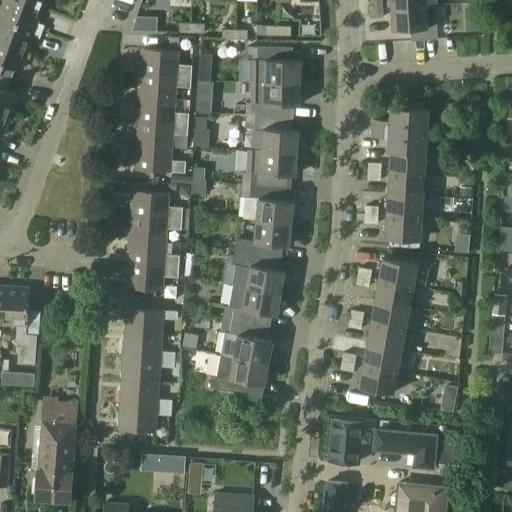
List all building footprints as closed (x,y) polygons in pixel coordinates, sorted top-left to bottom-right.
[(0,16),(42,32),(44,25),(37,23),(43,9),(18,0),(3,0),(1,7),(0,7),(0,16)] [(18,0),(43,9),(45,0),(18,0)] [(369,0),(370,9),(383,8),(382,0),(369,0)] [(435,5),(426,5),(391,7),(393,30),(411,29),(411,41),(438,39),(436,17),(435,5)] [(383,8),(370,9),(371,18),(384,17),(383,8)] [(0,39),(28,50),(33,36),(39,38),(42,32),(0,16),(0,39)] [(133,16),(133,28),(154,29),(155,17),(133,16)] [(179,23),(179,33),(192,33),(192,23),(179,23)] [(204,33),(204,23),(192,23),(192,33),(204,33)] [(265,25),(265,35),(278,35),(278,25),(265,25)] [(291,35),(291,26),(278,25),(278,35),(291,35)] [(222,29),(222,39),(235,39),(235,30),(222,29)] [(247,39),(247,30),(235,30),(235,39),(247,39)] [(28,50),(0,39),(0,76),(11,80),(15,69),(20,71),(28,50)] [(300,60),(293,60),(293,47),(248,47),(247,60),(251,60),(251,81),(300,82),(300,60)] [(144,49),(142,73),(192,77),(192,65),(178,64),(179,51),(169,50),(161,50),(144,49)] [(192,77),(142,73),(140,97),(175,100),(176,87),(191,88),(192,77)] [(246,115),(293,117),(294,105),(300,105),(300,82),(251,81),(250,102),(247,102),(246,115)] [(0,88),(0,112),(10,116),(18,95),(0,88)] [(175,100),(140,97),(139,121),(189,125),(189,113),(175,112),(175,100)] [(401,101),(400,107),(391,107),(390,120),(372,119),(371,137),(389,138),(388,151),(391,152),(391,151),(426,153),(429,109),(424,109),(424,102),(401,101)] [(0,136),(3,137),(10,116),(0,112),(0,136)] [(263,130),(262,150),(262,151),(297,153),(298,131),(293,130),(293,117),(246,115),(246,129),(263,130)] [(196,117),(195,130),(206,131),(207,118),(196,117)] [(189,125),(139,121),(137,145),(172,147),(173,135),(188,136),(189,125)] [(172,147),(137,145),(136,170),(186,173),(186,161),(172,160),(172,147)] [(251,184),(290,188),(291,175),(295,175),(297,153),(262,151),(262,150),(248,149),(246,171),(243,171),(242,184),(251,184)] [(391,151),(391,152),(389,173),(424,176),(426,153),(391,151)] [(368,172),(381,173),(382,163),(369,162),(368,172)] [(381,173),(368,172),(368,180),(381,181),(381,173)] [(388,195),(423,197),(424,176),(389,173),(388,195)] [(294,201),(290,201),(290,188),(251,184),(242,184),(241,197),(244,197),(243,219),(256,220),(291,223),(294,201)] [(133,215),(182,219),(183,207),(168,206),(169,193),(134,191),(133,215)] [(386,216),(422,219),(423,197),(388,195),(386,216)] [(365,215),(378,216),(379,207),(366,206),(365,215)] [(182,219),(133,215),(131,239),(166,242),(167,229),(181,230),(182,219)] [(378,216),(365,215),(365,223),(378,224),(378,216)] [(422,219),(386,216),(385,238),(420,240),(422,219)] [(244,252),(281,257),(283,245),(289,246),(291,223),(256,220),(254,242),(237,238),(234,251),(244,252)] [(511,249),(511,226),(500,226),(499,249),(511,249)] [(166,242),(131,239),(129,263),(179,266),(180,255),(165,254),(166,242)] [(285,271),(279,270),(281,257),(244,252),(234,251),(232,263),(237,264),(233,284),(281,293),(285,271)] [(379,280),(413,286),(417,264),(383,258),(379,280)] [(179,266),(129,263),(128,288),(163,290),(164,277),(179,278),(179,266)] [(358,276),(370,278),(372,269),(359,267),(358,276)] [(370,278),(358,276),(356,284),(369,287),(370,278)] [(375,301),(409,307),(413,286),(379,280),(375,301)] [(223,318),(270,327),(272,314),(277,315),(281,293),(233,284),(229,307),(225,306),(223,318)] [(8,286),(5,325),(17,326),(17,340),(23,346),(25,346),(25,347),(24,363),(35,364),(37,335),(39,335),(40,312),(30,311),(31,307),(29,307),(30,288),(8,286)] [(489,350),(503,351),(506,301),(492,300),(489,350)] [(371,322),(405,329),(409,307),(375,301),(371,322)] [(125,333),(162,335),(163,319),(177,320),(178,311),(126,308),(125,333)] [(350,318),(363,321),(364,312),(351,310),(350,318)] [(272,341),(267,340),(270,327),(223,318),(221,331),(224,331),(220,354),(268,363),(272,341)] [(363,321),(350,318),(349,327),(361,329),(363,321)] [(367,344),(402,350),(405,329),(371,322),(367,344)] [(162,335),(125,333),(123,357),(175,360),(175,352),(161,351),(162,335)] [(363,365),(398,371),(402,350),(367,344),(363,365)] [(342,361),(355,363),(356,355),(344,352),(342,361)] [(268,363),(220,354),(217,375),(213,374),(210,388),(249,395),(251,382),(264,385),(268,363)] [(175,360),(123,357),(122,380),(159,383),(160,367),(174,368),(175,360)] [(355,363),(342,361),(341,370),(353,372),(355,363)] [(398,371),(363,365),(359,387),(394,393),(398,371)] [(1,370),(0,384),(33,385),(33,371),(1,370)] [(159,383),(122,380),(120,404),(172,408),(172,400),(158,399),(159,383)] [(69,501),(77,403),(43,400),(35,499),(69,501)] [(172,408),(120,404),(118,429),(156,432),(157,415),(171,416),(172,408)] [(356,420),(334,419),(331,459),(354,461),(356,420)] [(443,453),(455,454),(457,431),(445,429),(443,453)] [(435,470),(437,436),(372,433),(371,455),(417,457),(416,469),(435,470)] [(0,453),(0,485),(8,486),(10,455),(0,453)] [(420,511),(423,484),(396,481),(392,511),(420,511)] [(342,511),(344,484),(325,483),(323,511),(342,511)] [(253,511),(255,496),(215,493),(213,511),(253,511)] [(127,511),(128,505),(105,503),(104,511),(127,511)]
